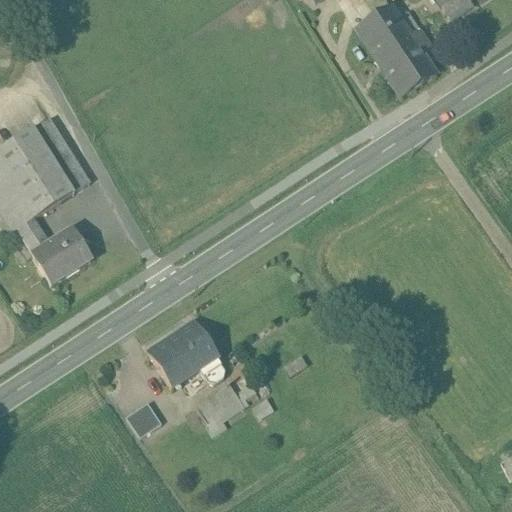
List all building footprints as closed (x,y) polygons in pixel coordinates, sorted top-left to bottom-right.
[(433,0),(450,25),(472,10),(465,0),(433,0)] [(395,24),(383,6),(370,14),(375,22),(356,34),(383,76),(415,54),(407,42),(417,35),(405,17),(395,24)] [(415,54),(383,76),(400,102),(432,81),(418,59),(428,51),(417,35),(407,42),(415,54)] [(48,123),(0,153),(0,216),(1,218),(11,234),(11,235),(12,236),(18,232),(33,223),(89,186),(48,123)] [(1,218),(0,218),(0,240),(11,234),(1,218)] [(48,247),(33,223),(18,232),(33,257),(31,258),(50,288),(90,263),(71,233),(48,247)] [(217,362),(193,325),(147,356),(171,392),(199,374),(207,386),(214,388),(223,382),(224,375),(216,363),(217,362)] [(228,386),(194,409),(206,428),(219,419),(217,417),(238,403),(228,386)] [(219,419),(206,428),(214,439),(227,430),(222,424),(243,410),(238,403),(217,417),(219,419)] [(266,403),(252,412),(258,422),(273,413),(266,403)] [(147,407),(125,422),(139,442),(161,428),(147,407)] [(511,463),(509,458),(498,466),(504,475),(511,469),(511,463)]
